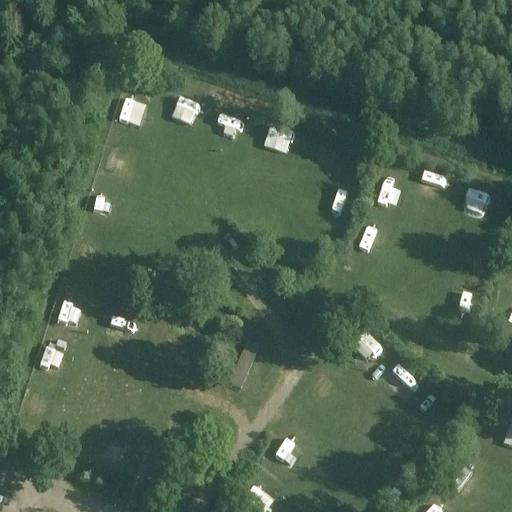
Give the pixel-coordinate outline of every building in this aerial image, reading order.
[(123,104),(118,126),(140,131),(146,110),(123,104)] [(271,120),(267,136),(289,142),(293,126),(271,120)] [(376,176),(400,179),(403,159),(378,156),(376,176)] [(426,171),(424,183),(455,189),(457,177),(426,171)] [(93,216),(106,219),(111,197),(98,194),(93,216)] [(474,194),(468,212),(488,219),(495,201),(474,194)] [(332,222),(344,227),(351,210),(339,205),(332,222)] [(361,240),(384,246),(390,225),(366,219),(361,240)] [(250,229),(244,240),(264,250),(269,239),(250,229)] [(316,239),(298,244),(302,260),(321,255),(316,239)] [(76,262),(96,266),(100,246),(80,242),(76,262)] [(485,272),(491,255),(473,248),(467,264),(485,272)] [(175,277),(193,284),(202,262),(184,255),(175,277)] [(133,277),(154,280),(157,261),(136,258),(133,277)] [(454,311),(473,314),(477,292),(458,288),(454,311)] [(55,320),(76,327),(83,305),(62,299),(55,320)] [(158,328),(187,335),(190,323),(161,317),(158,328)] [(365,350),(373,341),(357,327),(349,335),(365,350)] [(259,348),(248,343),(228,386),(240,391),(259,348)] [(398,356),(382,369),(398,388),(413,375),(398,356)] [(318,399),(330,381),(314,370),(302,388),(318,399)] [(33,423),(41,403),(29,399),(21,418),(33,423)] [(445,420),(443,438),(455,439),(458,422),(445,420)] [(61,447),(84,452),(86,441),(63,436),(61,447)] [(434,445),(418,455),(428,470),(444,461),(434,445)] [(461,464),(480,475),(490,458),(472,447),(461,464)] [(279,484),(291,467),(273,454),(261,471),(279,484)] [(385,499),(395,505),(405,491),(395,484),(385,499)] [(437,511),(441,511),(453,497),(440,488),(427,504),(437,511)] [(0,511),(9,511),(14,498),(1,494),(0,495),(0,511)]
